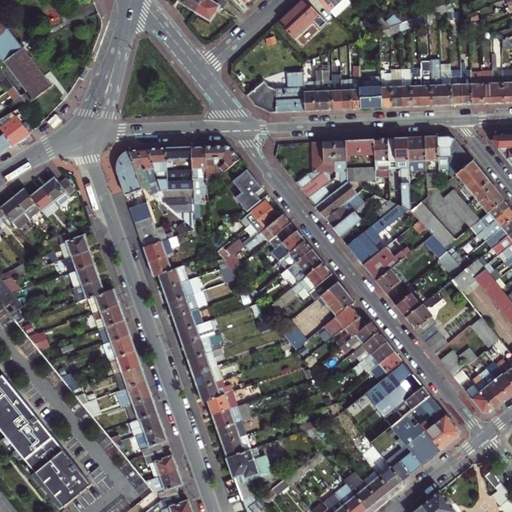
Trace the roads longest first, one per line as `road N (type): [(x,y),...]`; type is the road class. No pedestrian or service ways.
road 1 (tertiary): [(84,134),(213,511)]
road 2 (residential): [(240,128),(263,169),(482,436)]
road 3 (tertiary): [(460,121),(240,128)]
road 4 (tertiary): [(126,3),(84,134)]
road 5 (tertiary): [(240,128),(105,130)]
road 6 (tertiary): [(105,130),(134,8)]
